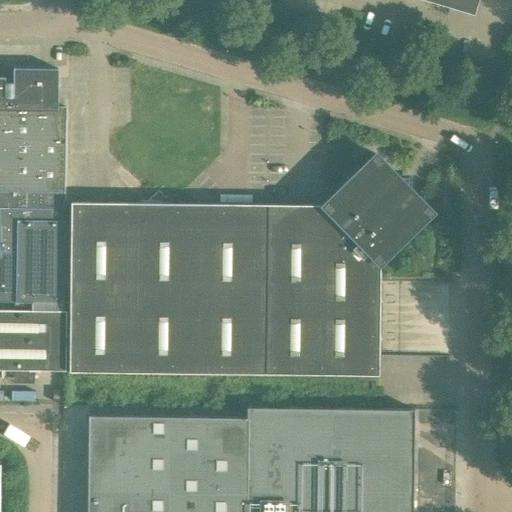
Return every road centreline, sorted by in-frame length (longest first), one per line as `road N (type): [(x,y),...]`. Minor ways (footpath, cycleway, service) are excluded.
road 1 (unclassified): [(479,511),(478,168),(464,146),(89,28),(55,25)]
road 2 (unclassified): [(40,511),(41,432),(0,431)]
